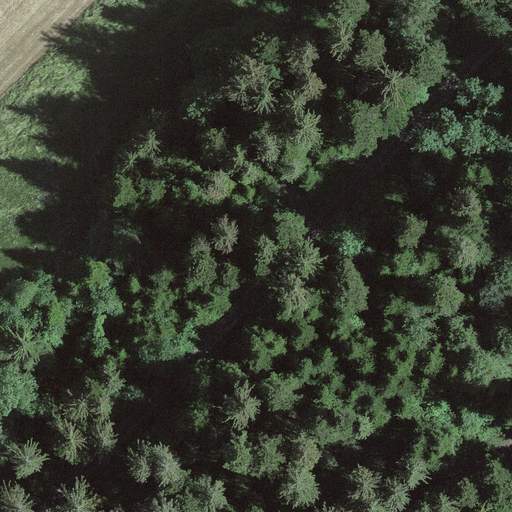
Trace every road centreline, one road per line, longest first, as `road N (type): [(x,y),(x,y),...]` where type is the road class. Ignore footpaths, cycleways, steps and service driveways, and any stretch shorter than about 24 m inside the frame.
road 1 (track): [(511,26),(41,511)]
road 2 (track): [(386,511),(511,440)]
